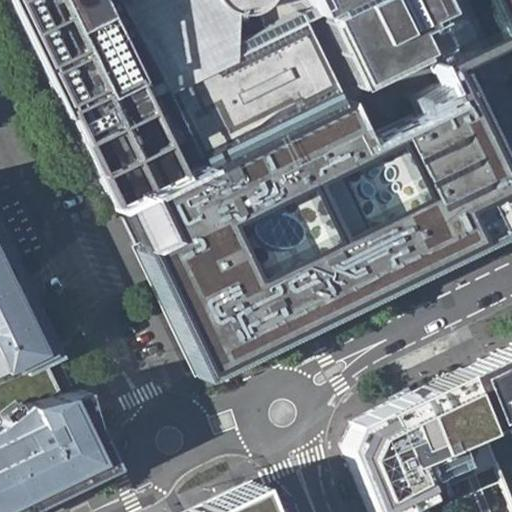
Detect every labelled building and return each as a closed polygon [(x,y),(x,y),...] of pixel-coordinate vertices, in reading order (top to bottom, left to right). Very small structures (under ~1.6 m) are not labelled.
[(3,0),(58,110),(63,108),(110,208),(142,193),(175,177),(135,96),(131,87),(88,0),(3,0)] [(117,0),(152,72),(154,77),(158,85),(198,166),(337,99),(296,16),(291,6),(262,20),(255,5),(261,0),(117,0)] [(303,0),(300,2),(291,6),(296,16),(305,12),(313,8),(309,0),(303,0)] [(309,0),(313,8),(349,82),(416,51),(402,20),(410,17),(435,4),(433,0),(309,0)] [(511,0),(479,0),(495,31),(499,38),(510,62),(511,62),(511,0)] [(475,40),(439,57),(443,65),(479,48),(499,38),(495,31),(475,40)] [(110,208),(121,232),(129,248),(191,377),(511,220),(511,207),(501,184),(469,120),(466,113),(443,65),(439,57),(423,65),(439,96),(389,120),(363,132),(355,136),(337,99),(198,166),(175,177),(142,193),(110,208)] [(439,96),(423,65),(362,95),(389,120),(439,96)] [(154,77),(131,87),(135,96),(158,85),(154,77)] [(0,511),(106,462),(69,386),(52,351),(8,262),(0,244),(0,511)] [(511,340),(468,362),(456,368),(479,425),(511,411),(511,340)] [(349,419),(339,444),(366,511),(386,511),(418,499),(446,487),(430,446),(479,425),(456,368),(349,419)] [(265,511),(249,474),(197,500),(172,511),(265,511)] [(446,487),(418,499),(420,506),(449,494),(446,487)] [(479,511),(471,490),(451,498),(456,511),(479,511)] [(386,511),(422,511),(420,506),(418,499),(386,511)]
